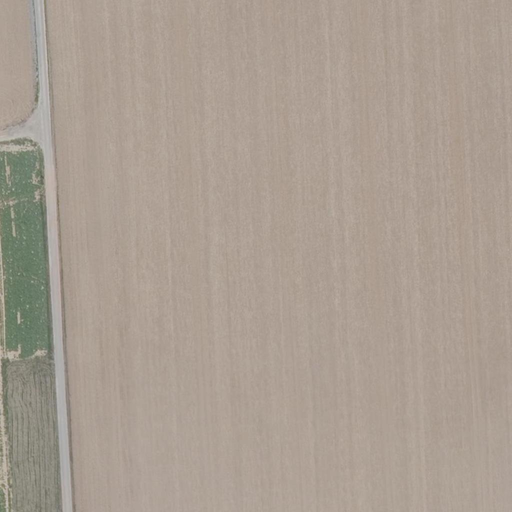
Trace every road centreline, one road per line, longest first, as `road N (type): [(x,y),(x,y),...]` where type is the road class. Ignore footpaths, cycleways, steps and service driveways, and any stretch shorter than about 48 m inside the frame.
road 1 (track): [(71,511),(46,122)]
road 2 (track): [(46,122),(38,0)]
